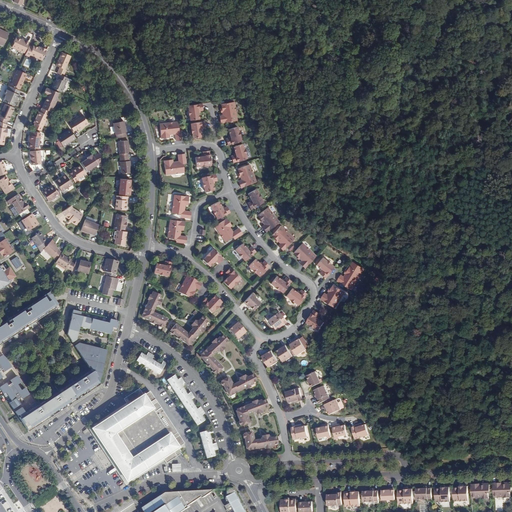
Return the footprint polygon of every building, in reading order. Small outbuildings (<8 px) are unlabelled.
[(0,44),(3,46),(9,33),(3,30),(2,32),(0,30),(0,44)] [(20,51),(24,53),(29,42),(22,39),(17,37),(12,48),(20,51)] [(30,55),(42,60),(47,50),(42,48),(41,49),(39,48),(34,46),(33,48),(29,46),(25,55),(29,57),(30,55)] [(60,68),(57,73),(59,74),(64,76),(66,71),(65,70),(72,56),(62,52),(56,66),(60,68)] [(21,89),(27,74),(18,70),(17,70),(11,85),(21,89)] [(55,81),(52,88),(62,93),(68,78),(64,76),(59,74),(58,78),(56,81),(55,81)] [(14,106),(21,91),(8,86),(5,94),(6,95),(3,101),(14,106)] [(42,108),(50,112),(52,113),(58,99),(57,99),(60,93),(47,88),(44,94),(46,95),(48,96),(46,100),(42,108)] [(222,108),(223,112),(223,115),(220,116),(221,123),(237,120),(234,102),(221,104),(222,108)] [(9,121),(15,108),(5,104),(0,114),(0,121),(6,124),(8,120),(9,121)] [(201,104),(191,105),(192,111),(191,111),(192,115),(193,115),(193,120),(207,118),(207,115),(206,111),(203,111),(202,112),(202,110),(201,104)] [(42,108),(41,108),(40,112),(39,112),(34,123),(35,124),(33,128),(42,131),(43,127),(50,112),(42,108)] [(69,124),(74,132),(77,130),(78,131),(89,124),(82,114),(72,121),(73,122),(69,124)] [(117,138),(127,136),(126,132),(127,132),(124,121),(113,123),(115,135),(116,135),(117,138)] [(203,121),(194,123),(195,128),(194,129),(194,133),(195,133),(196,138),(210,136),(209,132),(209,129),(206,129),(204,130),(204,128),(203,121)] [(175,134),(176,141),(179,140),(183,140),(182,133),(179,133),(178,131),(177,122),(159,124),(161,138),(170,137),(170,134),(175,134)] [(226,138),(228,145),(242,141),(240,135),(241,135),(240,131),(239,132),(237,126),(229,129),(230,135),(231,137),(229,137),(226,138)] [(64,147),(76,139),(70,129),(57,137),(64,147)] [(29,134),(28,138),(30,138),(29,143),(29,147),(39,149),(41,133),(31,131),(30,135),(29,134)] [(119,154),(129,153),(128,140),(118,141),(119,154)] [(234,146),(235,152),(236,154),(234,154),(231,155),(233,162),(247,158),(246,153),(245,149),(244,149),(243,144),(234,146)] [(41,150),(30,151),(31,165),(42,164),(41,150)] [(203,152),(204,154),(204,156),(202,156),(196,157),(197,166),(202,166),(202,167),(207,166),(207,165),(211,165),(210,151),(203,152)] [(100,163),(99,152),(93,155),(92,154),(86,158),(87,159),(81,162),(87,171),(100,163)] [(185,168),(184,154),(177,155),(177,158),(178,159),(176,159),(169,160),(170,170),(176,169),(176,170),(180,169),(180,168),(185,168)] [(121,174),(131,173),(130,161),(120,162),(121,174)] [(86,173),(81,165),(76,168),(72,171),(72,172),(69,173),(75,182),(78,180),(77,179),(86,173)] [(239,174),(240,177),(241,181),(238,182),(239,189),(255,184),(250,166),(238,170),(239,174)] [(217,181),(215,174),(202,177),(203,182),(202,182),(203,187),(204,186),(205,192),(215,190),(213,183),(213,182),(215,182),(217,181)] [(66,175),(61,178),(62,179),(56,183),(62,192),(72,185),(66,175)] [(0,180),(0,185),(5,195),(15,189),(11,183),(9,179),(7,176),(0,180)] [(120,179),(119,194),(130,195),(131,184),(129,184),(129,180),(120,179)] [(54,186),(49,189),(46,190),(46,189),(42,191),(49,201),(59,194),(54,186)] [(248,194),(251,200),(252,201),(250,202),(248,203),(252,209),(264,203),(261,198),(262,197),(260,193),(259,194),(256,189),(248,194)] [(18,194),(7,201),(9,205),(11,203),(14,207),(18,214),(19,215),(29,208),(26,203),(25,204),(24,204),(22,202),(20,198),(21,197),(18,194)] [(126,210),(127,205),(127,200),(128,200),(129,197),(116,195),(115,209),(126,210)] [(189,197),(182,196),(181,200),(179,199),(170,198),(168,217),(182,218),(183,209),(180,208),(181,203),(188,203),(189,197)] [(227,208),(224,209),(223,210),(222,208),(220,202),(211,206),(216,219),(230,214),(227,208)] [(71,205),(69,207),(61,212),(64,216),(69,220),(72,221),(71,222),(76,225),(83,215),(73,208),(71,205)] [(18,214),(14,207),(10,209),(15,216),(18,214)] [(267,232),(279,222),(268,207),(258,215),(261,219),(263,221),(265,225),(263,226),(267,232)] [(28,231),(38,225),(34,220),(36,219),(33,214),(22,221),(28,231)] [(116,214),(114,229),(117,230),(125,231),(125,228),(126,228),(127,222),(127,221),(127,216),(116,214)] [(237,219),(233,214),(227,218),(230,221),(227,223),(220,227),(231,243),(243,235),(237,227),(235,228),(231,223),(237,219)] [(85,220),(81,230),(88,232),(94,235),(98,225),(85,220)] [(185,228),(185,222),(179,221),(178,224),(176,224),(167,223),(165,241),(179,243),(180,234),(177,233),(178,227),(185,228)] [(283,250),(295,238),(281,226),(272,235),(275,238),(278,240),(281,243),(278,246),(283,250)] [(126,236),(127,232),(125,231),(117,230),(117,231),(115,231),(115,235),(116,235),(115,244),(125,246),(125,240),(127,241),(127,236),(126,236)] [(32,238),(41,252),(43,250),(48,244),(44,238),(43,239),(39,233),(32,238)] [(14,251),(6,239),(0,242),(0,253),(2,256),(3,255),(4,257),(14,251)] [(55,244),(51,240),(48,244),(43,250),(51,258),(52,257),(55,259),(61,253),(53,245),(55,244)] [(245,261),(256,251),(251,246),(249,248),(248,249),(247,248),(243,243),(235,249),(239,253),(241,257),(242,257),(245,261)] [(305,268),(316,256),(303,244),(294,253),(297,256),(299,258),(302,261),(300,263),(305,268)] [(208,263),(210,261),(211,260),(212,261),(217,266),(223,259),(220,255),(217,251),(217,252),(213,249),(203,258),(208,263)] [(73,266),(75,263),(72,262),(64,258),(65,256),(61,253),(55,264),(66,271),(67,269),(71,271),(73,266)] [(16,257),(11,260),(17,269),(22,266),(16,257)] [(80,259),(77,258),(75,263),(73,266),(78,268),(77,272),(88,275),(91,263),(84,261),(80,260),(80,259)] [(256,272),(259,276),(269,265),(264,260),(262,263),(261,264),(260,263),(255,258),(250,263),(249,265),(248,266),(252,269),(252,270),(255,273),(256,272)] [(320,274),(325,278),(333,267),(330,264),(327,261),(326,262),(322,258),(317,266),(322,269),(323,271),(322,272),(320,274)] [(103,272),(113,275),(115,267),(117,267),(118,264),(106,261),(104,269),(103,272)] [(165,261),(164,264),(164,266),(162,265),(156,264),(154,273),(159,274),(159,275),(163,276),(163,275),(168,276),(171,263),(165,261)] [(0,290),(10,283),(9,281),(16,277),(10,267),(6,270),(2,265),(0,265),(0,290)] [(353,270),(352,272),(350,276),(347,274),(343,280),(356,289),(366,273),(356,266),(353,270)] [(226,283),(228,281),(229,280),(230,281),(235,286),(242,279),(238,275),(239,274),(236,271),(235,272),(232,269),(222,278),(226,283)] [(192,284),(189,282),(185,280),(187,278),(181,274),(173,288),(189,297),(196,286),(192,284)] [(279,289),(283,292),(291,281),(286,277),(284,279),(283,280),(282,279),(276,275),(271,283),(275,286),(275,287),(278,289),(279,289)] [(116,291),(118,279),(106,276),(102,294),(112,297),(113,290),(116,291)] [(336,288),(335,291),(332,294),(330,292),(326,298),(340,307),(350,291),(339,284),(336,288)] [(0,324),(0,345),(13,337),(15,339),(19,337),(17,334),(26,328),(30,326),(32,328),(37,324),(35,322),(56,308),(55,307),(58,305),(50,292),(15,315),(0,324)] [(245,301),(250,306),(254,309),(261,301),(255,295),(256,294),(253,292),(245,301)] [(297,293),(296,296),(296,297),(294,297),(289,294),(284,302),(289,305),(293,307),(298,309),(304,297),(297,293)] [(154,310),(158,300),(158,298),(152,296),(151,298),(149,298),(148,300),(147,303),(140,319),(141,320),(141,321),(150,325),(154,327),(158,328),(162,330),(166,322),(151,316),(154,310)] [(217,299),(215,301),(214,302),(213,301),(208,297),(202,304),(206,307),(205,308),(208,311),(209,311),(213,314),(222,304),(217,299)] [(116,328),(118,323),(116,322),(116,321),(110,320),(109,323),(81,316),(82,313),(73,310),(67,334),(72,343),(77,340),(80,327),(111,334),(112,330),(112,328),(111,328),(111,327),(112,327),(114,328),(116,328)] [(281,324),(282,325),(282,326),(287,322),(279,312),(268,320),(274,329),(277,327),(281,324)] [(311,316),(308,321),(312,324),(316,327),(317,326),(321,329),(328,317),(322,313),(321,316),(320,317),(319,316),(313,312),(311,316)] [(198,333),(202,328),(205,324),(204,323),(206,320),(200,315),(196,320),(189,329),(186,333),(174,324),(167,332),(168,332),(171,335),(174,338),(178,340),(185,347),(186,346),(187,346),(198,333)] [(189,329),(196,320),(195,319),(194,320),(192,319),(188,325),(189,326),(188,327),(189,329)] [(235,322),(232,325),(227,330),(231,335),(235,339),(243,332),(235,322)] [(216,354),(224,346),(229,342),(224,336),(221,339),(219,338),(215,342),(212,345),(199,357),(200,358),(199,359),(206,366),(209,369),(211,372),(214,375),(215,376),(222,369),(212,358),(216,354)] [(300,338),(297,341),(291,345),(298,355),(307,348),(300,338)] [(15,412),(28,432),(99,385),(98,383),(99,382),(99,380),(107,350),(79,344),(75,346),(89,368),(91,369),(91,371),(83,376),(81,374),(75,377),(77,380),(74,382),(72,379),(68,382),(70,385),(55,394),(53,391),(49,394),(51,397),(41,403),(38,406),(36,403),(31,406),(33,409),(25,414),(21,408),(15,412)] [(225,347),(224,346),(216,354),(217,355),(219,354),(220,355),(225,350),(224,349),(225,347)] [(284,362),(293,357),(287,346),(281,350),(277,352),(284,362)] [(269,367),(278,361),(271,350),(268,352),(262,356),(269,367)] [(146,356),(141,353),(136,361),(159,375),(166,363),(163,361),(160,365),(151,359),(154,356),(148,352),(146,356)] [(0,379),(2,378),(0,374),(0,372),(3,370),(5,372),(11,368),(3,355),(0,357),(0,379)] [(306,375),(311,387),(322,382),(321,378),(319,379),(316,371),(306,375)] [(221,385),(223,389),(229,398),(231,397),(231,398),(245,389),(250,386),(253,384),(253,382),(256,381),(252,374),(248,376),(237,383),(232,386),(225,374),(217,379),(221,385)] [(177,380),(174,375),(167,380),(197,426),(204,421),(201,416),(204,413),(200,407),(196,409),(190,400),(194,398),(190,392),(187,394),(181,385),(184,383),(181,377),(177,380)] [(236,382),(237,383),(248,376),(247,375),(245,376),(244,375),(238,378),(238,380),(236,382)] [(9,403),(13,409),(20,405),(17,400),(21,398),(22,399),(29,395),(25,389),(21,391),(17,385),(21,383),(17,376),(10,381),(12,383),(8,386),(6,383),(0,387),(0,388),(3,394),(6,393),(12,402),(9,403)] [(317,397),(319,403),(331,397),(325,384),(316,389),(317,392),(319,396),(317,397)] [(289,402),(293,401),(297,400),(297,401),(297,402),(303,400),(299,387),(286,392),(289,402)] [(109,454),(126,481),(162,458),(166,464),(181,454),(178,448),(184,444),(150,391),(144,395),(139,388),(133,392),(132,391),(126,394),(126,396),(123,398),(128,405),(92,428),(109,454)] [(237,416),(238,420),(240,426),(250,423),(245,409),(249,407),(261,403),(265,402),(263,395),(260,396),(259,395),(255,396),(249,398),(234,403),(234,405),(233,405),(237,416)] [(326,404),(329,410),(330,414),(342,409),(338,399),(326,404)] [(357,424),(352,426),(353,429),(355,438),(369,434),(366,424),(362,425),(358,426),(358,425),(357,424)] [(307,425),(303,426),(299,427),(299,425),(292,426),(295,439),(309,436),(307,425)] [(346,426),(340,427),(334,428),(336,441),(340,440),(340,437),(348,435),(346,426)] [(332,441),(329,428),(323,430),(317,431),(320,441),(328,439),(328,442),(332,441)] [(212,429),(199,433),(206,458),(215,456),(213,451),(218,449),(216,443),(212,444),(209,434),(213,433),(212,429)] [(243,437),(244,441),(246,452),(247,452),(248,453),(264,450),(270,450),(274,449),(273,447),(277,447),(276,439),(271,440),(259,442),(253,443),(251,429),(242,430),(243,437)] [(169,465),(171,472),(182,472),(181,464),(169,465)] [(29,469),(30,477),(40,475),(38,467),(29,469)] [(493,485),(494,497),(504,497),(504,498),(511,498),(511,492),(511,490),(511,482),(504,483),(504,485),(502,487),(500,487),(500,485),(493,485)] [(471,486),(472,499),(482,498),(482,499),(489,499),(489,493),(491,491),(490,484),(482,484),(482,486),(481,488),(479,488),(478,486),(471,486)] [(453,487),(454,501),(469,500),(469,486),(465,486),(464,486),(464,489),(460,488),(460,487),(453,487)] [(450,487),(446,487),(446,489),(442,489),(442,487),(435,488),(436,502),(451,501),(450,487)] [(428,501),(432,501),(432,488),(428,488),(423,488),(416,488),(417,489),(417,492),(415,491),(415,498),(417,498),(417,499),(428,499),(428,501)] [(181,511),(191,506),(190,505),(203,496),(205,497),(218,489),(213,489),(209,492),(207,489),(202,492),(200,490),(196,493),(194,490),(189,493),(188,491),(183,494),(181,491),(176,494),(174,492),(170,494),(168,492),(139,510),(140,511),(181,511)] [(382,500),(395,499),(395,489),(387,490),(382,490),(382,500)] [(399,504),(414,503),(413,489),(410,489),(409,489),(409,491),(405,491),(405,489),(398,489),(399,504)] [(375,503),(379,503),(379,490),(375,491),(370,491),(363,491),(364,501),(375,501),(375,503)] [(346,506),(360,505),(360,491),(356,492),(356,493),(352,493),(352,492),(345,492),(346,506)] [(246,511),(236,492),(228,496),(232,502),(226,505),(228,509),(234,507),(237,511),(236,511),(246,511)] [(328,505),(342,505),(342,492),(336,492),(336,494),(332,494),(328,494),(328,505)] [(286,499),(278,500),(278,511),(297,511),(296,501),(296,499),(293,499),(292,499),(290,499),(290,501),(286,501),(286,499)] [(313,501),(308,501),(299,502),(300,511),(313,511),(313,501)]
